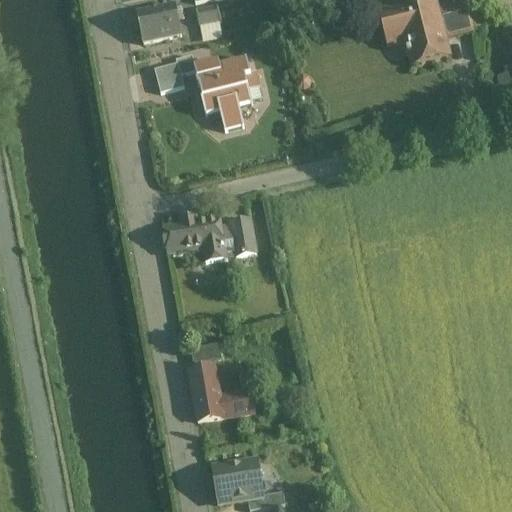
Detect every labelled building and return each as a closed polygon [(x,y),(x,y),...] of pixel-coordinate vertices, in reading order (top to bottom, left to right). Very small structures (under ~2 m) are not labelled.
[(435,4),(380,19),(389,53),(411,48),(412,55),(408,57),(410,62),(414,61),(416,71),(450,63),(445,45),(439,21),(435,4)] [(216,7),(196,12),(200,31),(220,26),(216,7)] [(178,13),(137,21),(143,51),(183,43),(178,13)] [(469,14),(439,21),(445,45),(474,38),(469,14)] [(178,70),(154,75),(160,99),(185,93),(182,81),(195,78),(206,122),(220,119),(225,139),(245,134),(240,113),(253,110),(250,96),(261,93),(257,78),(251,80),(247,64),(220,71),(219,67),(196,73),(193,61),(176,65),(178,70)] [(220,223),(165,233),(170,259),(204,253),(206,266),(227,263),(220,223)] [(252,232),(232,235),(237,261),(257,258),(252,232)] [(218,353),(190,358),(192,369),(220,364),(218,353)] [(212,374),(189,378),(198,429),(221,425),(217,402),(212,374)] [(247,397),(217,402),(221,425),(251,419),(247,397)] [(257,468),(214,476),(220,511),(248,506),(263,504),(263,503),(257,468)] [(284,499),(263,503),(263,504),(248,506),(249,511),(284,511),(286,511),(284,499)]
